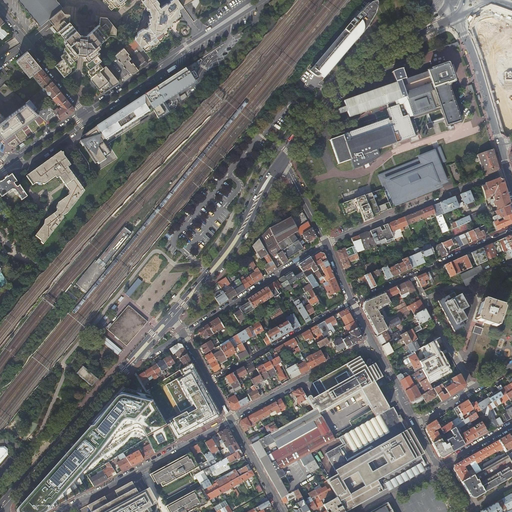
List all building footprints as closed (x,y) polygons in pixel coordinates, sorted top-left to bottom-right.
[(61,10),(63,8),(56,0),(18,0),(37,23),(40,27),(46,23),(49,20),(61,10)] [(103,0),(104,1),(104,2),(105,3),(106,4),(107,5),(108,4),(110,5),(108,6),(111,10),(116,6),(118,7),(124,2),(123,0),(140,0),(142,1),(143,0),(103,0)] [(143,0),(142,1),(145,5),(147,9),(149,9),(149,11),(150,13),(150,15),(152,17),(153,18),(152,24),(150,24),(148,25),(148,27),(146,29),(143,29),(137,33),(137,35),(135,37),(134,39),(139,45),(144,51),(149,47),(148,45),(151,43),(152,45),(158,41),(158,40),(164,36),(162,34),(168,30),(167,28),(172,23),(171,21),(174,20),(177,17),(175,15),(179,13),(177,10),(178,10),(171,0),(169,1),(170,2),(167,4),(167,3),(160,8),(158,6),(159,3),(156,0),(143,0)] [(179,9),(190,2),(192,0),(171,0),(178,10),(179,9)] [(363,8),(309,71),(310,72),(333,45),(348,27),(368,4),(363,9),(363,8)] [(376,9),(376,5),(376,4),(375,5),(374,4),(372,4),(373,4),(371,6),(369,5),(368,4),(348,27),(333,45),(310,72),(315,75),(317,72),(322,77),(324,78),(359,37),(358,37),(360,34),(363,28),(366,28),(368,23),(369,23),(372,17),(373,18),(373,17),(372,17),(375,10),(375,9),(376,9)] [(102,19),(101,20),(101,25),(96,29),(95,29),(94,30),(87,36),(84,35),(81,34),(77,29),(74,26),(70,22),(70,17),(70,14),(68,14),(65,14),(61,10),(49,20),(53,25),(50,28),(53,31),(55,34),(58,31),(65,39),(67,42),(65,44),(67,47),(66,47),(64,49),(64,50),(66,52),(61,57),(63,59),(55,66),(55,67),(60,73),(64,77),(71,71),(71,69),(70,68),(74,64),(74,62),(74,61),(73,60),(76,58),(78,56),(81,56),(84,57),(87,61),(88,62),(86,63),(86,66),(89,69),(90,70),(88,71),(88,73),(91,78),(91,80),(94,84),(97,88),(99,90),(101,89),(104,92),(108,90),(115,85),(117,83),(118,81),(107,67),(104,64),(102,66),(99,61),(98,60),(101,58),(96,53),(98,51),(99,50),(97,48),(100,45),(97,43),(101,39),(102,38),(103,39),(104,39),(105,37),(107,37),(108,38),(110,38),(110,36),(117,36),(117,29),(108,18),(103,18),(102,19)] [(15,37),(0,46),(0,56),(4,54),(5,57),(10,53),(9,51),(20,44),(15,37)] [(139,45),(134,39),(125,47),(129,52),(128,53),(132,57),(133,56),(130,52),(139,45)] [(129,54),(123,48),(115,55),(121,63),(125,68),(129,73),(133,73),(147,64),(142,57),(139,54),(130,60),(132,63),(131,64),(128,61),(131,59),(128,55),(129,54)] [(41,68),(27,51),(16,61),(24,70),(29,77),(32,75),(41,68)] [(197,70),(199,66),(202,61),(202,60),(201,60),(201,59),(167,81),(160,85),(145,96),(154,111),(159,120),(171,112),(165,102),(168,100),(177,94),(195,82),(193,79),(193,78),(197,70)] [(450,126),(461,123),(448,87),(449,86),(450,86),(450,85),(450,84),(450,83),(454,82),(454,81),(452,77),(451,73),(449,70),(450,69),(449,68),(453,66),(453,65),(453,63),(452,62),(451,61),(450,60),(449,59),(447,59),(446,59),(431,64),(433,69),(431,70),(427,72),(405,80),(402,70),(392,73),(395,83),(344,101),(350,118),(387,105),(388,109),(387,110),(391,119),(348,134),(348,133),(347,133),(341,135),(342,137),(330,141),(338,163),(349,160),(352,158),(376,151),(399,143),(414,138),(419,137),(415,120),(427,116),(429,123),(427,124),(429,130),(434,128),(433,125),(445,121),(448,127),(450,126)] [(43,70),(41,68),(32,75),(43,89),(52,81),(43,70)] [(57,87),(52,81),(43,89),(39,92),(41,94),(46,90),(47,91),(47,92),(47,93),(50,96),(51,96),(52,98),(60,91),(57,87)] [(67,100),(60,91),(52,98),(53,99),(58,105),(59,104),(59,105),(60,105),(61,106),(61,107),(59,109),(58,108),(57,106),(56,107),(57,108),(54,111),(56,113),(61,120),(66,117),(73,112),(74,108),(67,100)] [(154,111),(145,96),(135,102),(116,115),(88,132),(82,137),(83,139),(80,142),(83,146),(95,164),(97,163),(98,164),(105,160),(104,158),(110,154),(102,141),(105,139),(106,142),(110,139),(150,113),(154,111)] [(38,115),(46,121),(51,117),(56,113),(54,111),(46,101),(34,111),(38,115)] [(0,113),(0,135),(3,140),(21,127),(38,115),(34,111),(26,104),(6,119),(5,118),(0,113)] [(419,159),(378,175),(390,205),(394,204),(395,205),(440,187),(440,185),(447,182),(440,165),(445,163),(439,147),(437,148),(434,150),(434,151),(419,158),(419,159)] [(493,150),(479,155),(486,175),(497,171),(499,167),(496,159),(493,150)] [(352,158),(349,160),(352,170),(365,164),(378,157),(376,151),(352,158)] [(82,193),(83,193),(83,192),(84,192),(84,191),(83,190),(82,189),(81,189),(82,188),(68,168),(70,166),(66,160),(63,156),(63,153),(61,153),(61,152),(26,177),(32,185),(35,183),(38,184),(39,183),(41,183),(42,185),(44,185),(55,177),(60,178),(69,192),(69,196),(58,203),(57,206),(58,207),(58,209),(57,210),(56,212),(44,221),(43,225),(35,236),(40,240),(41,243),(43,244),(51,234),(50,232),(51,231),(52,232),(53,231),(54,230),(54,229),(53,228),(54,227),(55,228),(63,218),(62,217),(68,213),(82,195),(80,194),(81,193),(81,194),(82,194),(82,193)] [(0,182),(0,195),(1,198),(6,194),(7,195),(12,198),(17,194),(22,200),(27,197),(17,183),(14,177),(12,174),(7,178),(0,182)] [(499,179),(481,187),(484,197),(485,199),(490,197),(490,196),(494,195),(495,197),(493,197),(493,200),(490,201),(491,205),(493,204),(494,207),(496,207),(497,211),(510,206),(505,189),(502,181),(499,179)] [(369,186),(372,193),(383,189),(384,189),(381,182),(369,186)] [(372,193),(365,196),(373,217),(383,212),(391,209),(383,189),(372,193)] [(435,214),(443,233),(448,231),(442,216),(467,205),(470,210),(476,207),(476,206),(486,202),(485,199),(484,197),(474,202),(469,191),(465,193),(460,195),(463,201),(461,201),(462,203),(457,205),(454,197),(443,202),(432,206),(435,214)] [(373,217),(365,196),(355,199),(359,210),(363,220),(364,223),(369,221),(374,219),(373,217)] [(359,210),(355,199),(344,203),(340,205),(344,216),(352,213),(359,210)] [(432,206),(422,211),(425,219),(435,214),(432,206)] [(511,213),(511,212),(510,206),(497,211),(500,219),(502,218),(511,214),(511,213)] [(451,227),(452,230),(489,214),(488,208),(469,216),(451,224),(452,227),(451,227)] [(422,211),(405,217),(408,225),(425,219),(422,211)] [(511,214),(502,218),(503,221),(498,223),(497,220),(492,222),(496,231),(505,228),(511,224),(511,214)] [(298,228),(291,217),(273,227),(270,229),(278,245),(287,259),(301,251),(303,249),(304,249),(301,245),(298,240),(303,238),(301,236),(303,235),(300,231),(298,228)] [(405,217),(396,221),(400,229),(401,232),(403,231),(402,228),(408,226),(408,225),(405,217)] [(396,221),(388,224),(391,233),(397,231),(400,229),(396,221)] [(310,225),(308,222),(298,228),(300,231),(310,225)] [(391,233),(388,224),(383,226),(385,230),(382,231),(385,239),(387,244),(391,242),(390,240),(394,238),(391,233)] [(270,229),(273,227),(272,225),(259,239),(268,255),(271,259),(277,255),(280,259),(283,265),(288,261),(287,259),(278,245),(270,229)] [(312,229),(310,225),(300,231),(303,235),(312,229)] [(76,283),(86,292),(106,268),(104,266),(131,233),(124,227),(96,261),(95,260),(76,283)] [(370,231),(373,238),(375,243),(385,239),(382,231),(380,227),(370,231)] [(478,228),(473,231),(477,240),(481,238),(486,236),(483,231),(480,232),(478,228)] [(317,238),(312,229),(303,235),(308,243),(312,241),(317,238)] [(473,231),(467,233),(467,235),(468,234),(471,239),(472,242),(474,241),(477,240),(473,231)] [(367,232),(359,236),(364,250),(364,251),(376,246),(375,243),(373,238),(370,239),(367,232)] [(464,234),(460,236),(464,246),(468,244),(464,234)] [(511,235),(509,236),(491,244),(483,248),(486,259),(489,258),(490,260),(503,254),(511,249),(511,235)] [(354,247),(357,252),(364,250),(359,236),(352,239),(354,247)] [(268,255),(259,239),(253,245),(262,259),(264,257),(268,255)] [(442,243),(445,249),(450,247),(454,245),(451,240),(442,243)] [(421,252),(431,248),(429,243),(423,245),(422,249),(420,249),(417,248),(413,250),(415,255),(421,252)] [(448,255),(447,253),(445,249),(442,243),(437,245),(442,257),(445,256),(448,255)] [(340,261),(357,254),(357,252),(354,247),(345,250),(345,249),(337,252),(340,261)] [(434,253),(432,248),(431,248),(421,252),(423,258),(428,256),(434,253)] [(483,248),(476,251),(482,263),(487,261),(486,259),(483,248)] [(511,249),(503,254),(506,261),(511,258),(511,249)] [(423,258),(421,252),(415,255),(407,258),(412,269),(418,266),(425,263),(423,258)] [(320,273),(326,283),(334,278),(331,271),(327,260),(324,254),(320,253),(311,259),(317,269),(320,267),(325,276),(324,277),(321,273),(320,273)] [(466,256),(472,268),(477,266),(471,253),(466,256)] [(359,260),(357,254),(340,261),(344,270),(348,269),(351,267),(349,263),(355,260),(356,261),(359,260)] [(268,274),(277,269),(271,259),(268,255),(264,257),(268,264),(263,267),(267,272),(268,274)] [(467,270),(472,268),(466,256),(458,259),(450,263),(455,275),(460,273),(457,265),(462,263),(462,262),(464,261),(467,270)] [(407,258),(402,260),(403,263),(398,265),(397,265),(394,266),(395,266),(388,269),(392,278),(402,274),(412,269),(407,258)] [(305,263),(299,267),(302,272),(303,272),(306,271),(307,272),(308,271),(307,270),(311,268),(313,271),(314,274),(321,285),(323,284),(326,283),(320,273),(317,269),(311,259),(305,263)] [(374,262),(362,267),(360,268),(362,272),(364,270),(367,269),(369,274),(377,270),(374,262)] [(253,273),(249,275),(250,276),(254,283),(256,282),(263,278),(260,273),(254,263),(251,265),(254,270),(253,271),(255,273),(253,274),(253,273)] [(444,265),(450,278),(456,275),(455,275),(450,263),(444,265)] [(464,285),(483,276),(483,274),(479,266),(460,275),(464,285)] [(388,269),(387,267),(382,269),(387,280),(390,279),(392,278),(388,269)] [(381,279),(377,270),(369,274),(373,282),(377,280),(381,279)] [(287,274),(284,276),(291,287),(297,283),(296,281),(297,281),(295,277),(292,273),(291,273),(290,272),(287,274)] [(297,281),(298,282),(303,279),(306,284),(307,283),(308,285),(302,289),(305,293),(311,290),(313,289),(306,278),(303,272),(302,272),(298,274),(295,277),(297,281)] [(428,272),(426,274),(428,279),(431,284),(432,287),(435,285),(428,272)] [(373,282),(369,274),(366,275),(360,278),(361,281),(363,280),(365,283),(367,282),(371,290),(376,287),(373,282)] [(417,278),(422,287),(426,285),(424,281),(427,280),(428,279),(426,274),(421,275),(417,278)] [(306,278),(313,289),(315,288),(318,286),(311,275),(306,278)] [(432,279),(435,285),(442,282),(439,275),(435,277),(432,279)] [(243,277),(239,279),(240,282),(245,289),(249,286),(254,283),(250,276),(245,279),(243,277)] [(282,278),(279,279),(288,292),(292,290),(291,287),(284,276),(282,278)] [(484,278),(483,276),(464,285),(465,287),(484,278)] [(229,283),(226,277),(218,283),(221,289),(225,287),(223,284),(226,283),(228,286),(229,285),(231,287),(225,291),(224,290),(223,291),(228,300),(237,294),(232,287),(229,283)] [(326,283),(323,284),(324,285),(322,286),(323,286),(324,289),(326,289),(329,296),(339,291),(338,287),(334,278),(326,283)] [(245,289),(240,282),(238,283),(237,281),(234,284),(235,285),(232,287),(237,294),(241,292),(245,289)] [(407,282),(404,283),(408,292),(409,294),(415,291),(411,283),(407,282)] [(278,289),(274,283),(270,285),(267,287),(273,297),(274,298),(281,294),(278,289)] [(400,285),(396,286),(400,293),(401,297),(403,299),(405,298),(403,295),(408,292),(404,283),(400,285)] [(390,289),(384,292),(385,293),(388,299),(394,296),(395,297),(398,296),(397,295),(400,293),(396,286),(390,289)] [(258,293),(248,299),(249,302),(254,309),(273,297),(267,287),(258,293)] [(221,294),(215,298),(220,305),(228,300),(223,291),(222,290),(220,292),(221,294)] [(311,290),(305,293),(304,294),(310,304),(312,308),(320,304),(315,297),(311,290)] [(464,325),(462,321),(466,319),(461,310),(467,307),(460,294),(456,296),(453,292),(437,301),(444,315),(454,331),(464,325)] [(388,299),(385,293),(378,296),(364,302),(362,308),(377,336),(386,331),(390,328),(396,325),(400,323),(401,322),(398,317),(385,325),(382,319),(383,319),(381,316),(380,316),(377,311),(381,309),(381,308),(390,304),(388,299)] [(399,306),(393,309),(398,317),(401,322),(403,321),(412,316),(409,311),(407,307),(403,299),(401,297),(399,298),(400,300),(397,302),(399,306)] [(483,301),(481,300),(475,319),(476,319),(476,321),(479,322),(495,327),(495,325),(497,326),(503,307),(501,307),(502,305),(483,299),(483,301)] [(304,308),(299,300),(293,303),(306,323),(308,322),(311,320),(308,316),(304,308)] [(411,310),(414,315),(425,309),(424,307),(420,300),(414,303),(407,307),(409,311),(411,310)] [(245,318),(246,319),(248,318),(246,315),(254,309),(249,302),(239,309),(245,318)] [(310,304),(304,308),(308,316),(311,314),(315,312),(312,308),(310,304)] [(148,322),(129,305),(111,325),(112,326),(111,327),(108,330),(108,329),(107,330),(116,337),(116,336),(119,339),(118,339),(119,339),(126,346),(127,346),(126,345),(130,341),(130,342),(148,322)] [(241,320),(245,318),(239,309),(237,306),(235,308),(237,312),(236,313),(234,314),(239,323),(242,321),(241,320)] [(280,308),(269,315),(272,320),(275,319),(283,314),(280,308)] [(338,313),(341,318),(349,313),(349,312),(348,310),(345,309),(342,311),(338,313)] [(414,315),(412,316),(413,318),(415,317),(419,325),(430,319),(428,314),(425,309),(414,315)] [(341,318),(346,326),(354,322),(353,321),(349,313),(341,318)] [(329,319),(324,321),(331,333),(335,331),(332,326),(334,326),(333,325),(336,323),(335,321),(333,316),(329,319)] [(294,319),(288,323),(293,331),(297,328),(300,326),(297,320),(295,317),(294,318),(294,319)] [(213,334),(214,334),(224,328),(224,327),(221,323),(218,318),(213,322),(207,325),(213,334)] [(259,321),(251,326),(256,335),(264,331),(261,326),(260,324),(256,327),(257,326),(260,324),(259,321)] [(316,326),(325,339),(326,338),(330,336),(332,335),(331,333),(324,321),(320,323),(316,326)] [(403,321),(401,322),(400,323),(406,333),(408,331),(403,321)] [(288,322),(277,328),(282,337),(287,334),(293,331),(288,323),(288,322)] [(343,333),(344,335),(349,333),(357,328),(355,324),(354,322),(346,326),(344,327),(344,329),(346,328),(347,331),(343,333)] [(377,336),(376,336),(377,338),(381,346),(396,338),(400,336),(406,333),(400,323),(396,325),(399,331),(393,334),(389,337),(386,331),(377,336)] [(205,339),(213,334),(207,325),(198,331),(200,333),(202,336),(203,335),(205,339)] [(408,331),(406,333),(411,343),(415,340),(417,339),(416,336),(414,334),(421,329),(419,325),(408,331)] [(256,335),(251,326),(250,326),(245,330),(249,338),(249,339),(253,337),(256,335)] [(313,328),(309,330),(312,336),(315,334),(318,338),(315,340),(317,343),(325,339),(316,326),(313,328)] [(479,336),(481,329),(473,327),(471,334),(475,335),(479,336)] [(282,337),(277,328),(271,331),(270,330),(269,331),(269,332),(265,334),(266,335),(267,337),(270,343),(276,340),(282,337)] [(350,336),(342,340),(346,346),(347,349),(355,345),(362,341),(363,338),(362,336),(357,328),(349,333),(350,336)] [(249,338),(245,330),(244,330),(237,335),(241,341),(244,340),(245,341),(249,338)] [(303,333),(301,334),(305,341),(309,338),(310,340),(314,338),(313,338),(312,336),(309,330),(303,333)] [(411,343),(406,333),(400,336),(402,339),(399,341),(401,344),(404,343),(405,346),(411,343)] [(300,335),(293,339),(297,345),(299,344),(299,345),(301,345),(300,343),(305,341),(301,334),(300,335)] [(236,346),(242,343),(241,341),(237,335),(228,340),(230,342),(233,348),(237,346),(236,346)] [(317,343),(316,343),(319,348),(326,345),(329,343),(326,338),(325,339),(317,343)] [(397,340),(396,338),(381,346),(383,350),(390,346),(389,344),(397,340)] [(285,343),(284,344),(287,351),(297,345),(293,339),(285,343)] [(342,340),(341,339),(333,343),(338,351),(341,349),(346,346),(342,340)] [(220,348),(230,342),(228,340),(219,346),(220,348)] [(415,340),(411,343),(405,346),(403,347),(405,351),(409,349),(409,350),(408,351),(408,353),(410,355),(414,352),(420,349),(417,344),(415,340)] [(434,341),(423,346),(426,351),(422,353),(425,358),(419,361),(423,368),(421,369),(426,377),(427,379),(429,384),(452,371),(434,340),(434,341)] [(206,354),(214,349),(210,341),(201,346),(203,350),(206,354)] [(230,355),(235,352),(233,348),(230,342),(220,348),(222,351),(226,358),(228,357),(230,355)] [(244,358),(249,355),(248,354),(243,346),(242,343),(236,346),(237,346),(240,353),(237,355),(240,360),(244,358)] [(175,347),(170,350),(174,355),(176,354),(184,349),(182,345),(178,344),(175,347)] [(250,355),(251,354),(250,352),(251,352),(246,344),(243,346),(248,354),(249,355),(250,355)] [(274,350),(276,353),(278,357),(281,355),(288,351),(287,351),(284,344),(282,345),(274,350)] [(176,354),(179,359),(180,359),(187,355),(186,352),(184,349),(176,354)] [(222,362),(227,360),(226,359),(226,358),(222,351),(213,355),(216,361),(218,365),(222,362)] [(320,351),(312,355),(317,366),(319,365),(326,361),(322,354),(320,351)] [(296,363),(295,364),(295,365),(301,374),(305,372),(309,370),(306,364),(300,352),(298,353),(301,361),(302,361),(303,363),(298,365),(296,363)] [(419,361),(414,352),(410,355),(407,356),(408,358),(410,363),(412,366),(414,370),(415,370),(416,372),(421,369),(423,368),(419,361)] [(210,364),(216,361),(213,355),(211,353),(205,357),(208,360),(210,364)] [(272,367),(280,363),(281,363),(279,359),(278,357),(276,353),(274,353),(277,358),(275,359),(273,360),(269,353),(265,354),(267,358),(269,362),(272,367)] [(309,362),(306,364),(309,370),(311,369),(317,366),(312,355),(311,354),(310,354),(310,356),(307,358),(309,362)] [(177,367),(179,371),(185,367),(192,363),(190,360),(187,355),(180,359),(182,364),(177,367)] [(171,366),(175,364),(174,363),(171,357),(170,356),(167,359),(164,360),(169,368),(170,370),(173,369),(171,366)] [(376,416),(388,410),(385,403),(390,400),(387,394),(391,392),(389,388),(382,376),(375,363),(373,363),(373,362),(372,362),(370,362),(370,361),(370,360),(369,360),(368,360),(367,361),(366,365),(368,365),(369,367),(366,369),(365,367),(360,357),(355,360),(337,369),(319,380),(315,382),(314,383),(320,395),(312,400),(312,398),(311,398),(311,397),(310,397),(309,397),(308,397),(307,397),(307,398),(307,399),(310,404),(313,410),(317,408),(320,413),(323,411),(328,408),(361,390),(376,416)] [(162,372),(169,368),(164,360),(161,362),(158,364),(157,364),(157,365),(162,372)] [(214,372),(220,368),(218,365),(216,361),(210,364),(212,368),(214,372)] [(273,368),(272,367),(269,362),(266,363),(263,365),(266,372),(273,368)] [(192,363),(185,367),(179,371),(182,376),(169,383),(183,410),(194,405),(196,409),(187,414),(186,412),(169,420),(170,422),(167,425),(176,442),(219,418),(220,415),(192,363)] [(278,366),(281,365),(280,363),(272,367),(273,368),(276,374),(279,379),(280,381),(283,380),(285,378),(278,366)] [(158,379),(161,382),(166,379),(164,376),(161,378),(160,377),(158,373),(162,372),(157,365),(154,366),(152,368),(158,379)] [(255,378),(260,375),(256,369),(255,370),(253,365),(250,367),(246,369),(249,373),(251,372),(252,371),(253,373),(254,376),(255,378)] [(260,375),(266,372),(263,365),(260,367),(256,369),(260,375)] [(301,374),(295,365),(286,370),(291,380),(296,377),(301,374)] [(83,366),(77,374),(92,387),(98,380),(83,366)] [(246,372),(243,367),(238,370),(232,373),(237,381),(240,386),(243,384),(239,378),(238,376),(246,372)] [(155,381),(158,379),(152,368),(148,370),(144,373),(148,378),(152,375),(154,379),(155,381)] [(273,376),(276,374),(273,368),(266,372),(270,378),(273,376)] [(427,379),(426,377),(421,369),(416,372),(411,375),(415,383),(413,384),(409,376),(408,376),(399,381),(402,386),(405,391),(414,386),(416,385),(427,379)] [(267,380),(270,378),(266,372),(260,375),(263,382),(267,380)] [(397,377),(399,381),(408,376),(405,372),(397,377)] [(141,374),(138,376),(144,386),(146,385),(144,383),(143,381),(148,378),(144,373),(141,374)] [(237,381),(232,373),(226,377),(229,383),(230,384),(237,381)] [(461,377),(460,373),(449,379),(452,384),(447,387),(446,386),(444,387),(445,389),(446,390),(448,393),(450,396),(452,395),(464,387),(465,384),(461,377)] [(263,382),(260,375),(255,378),(251,380),(254,386),(260,396),(263,395),(260,389),(259,389),(258,387),(261,385),(264,384),(263,382)] [(429,384),(427,379),(416,385),(418,388),(422,385),(426,393),(431,390),(432,389),(429,384)] [(241,388),(240,386),(237,381),(230,384),(231,386),(235,392),(241,389),(241,388)] [(251,401),(260,396),(254,386),(251,388),(253,392),(248,395),(250,399),(251,401)] [(420,396),(414,386),(405,391),(409,399),(410,402),(420,396)] [(440,389),(438,386),(437,386),(436,387),(434,389),(442,401),(443,400),(450,396),(448,393),(444,395),(440,389)] [(502,396),(506,394),(510,392),(506,386),(502,388),(499,391),(502,396)] [(307,399),(301,388),(293,393),(295,397),(299,404),(300,404),(302,408),(304,407),(310,404),(307,399)] [(442,401),(434,389),(432,389),(431,390),(435,398),(438,403),(442,401)] [(435,398),(431,390),(426,393),(420,396),(410,402),(413,407),(417,405),(416,404),(421,401),(424,400),(426,403),(435,398)] [(498,398),(498,399),(502,396),(499,391),(495,394),(493,395),(491,392),(487,394),(488,398),(492,403),(498,398)] [(501,404),(509,399),(506,394),(502,396),(498,399),(501,403),(501,404)] [(235,410),(241,407),(237,400),(237,399),(234,395),(231,398),(229,400),(227,401),(231,409),(235,410)] [(242,406),(249,402),(245,395),(237,399),(237,400),(241,407),(242,406)] [(487,406),(492,403),(488,398),(483,401),(479,403),(478,401),(476,402),(480,410),(487,406)] [(496,406),(501,403),(498,399),(498,398),(492,403),(487,406),(493,416),(496,415),(493,408),(496,406)] [(280,399),(275,402),(280,410),(285,407),(284,406),(286,406),(283,402),(282,402),(280,399)] [(176,442),(154,404),(152,405),(128,400),(121,401),(117,403),(111,409),(91,430),(18,511),(45,511),(86,490),(80,481),(100,459),(131,437),(134,433),(140,433),(145,435),(148,439),(155,452),(176,442)] [(470,411),(473,409),(470,405),(467,400),(462,404),(457,407),(462,416),(464,415),(466,414),(468,412),(469,413),(470,412),(470,411)] [(280,410),(275,402),(271,405),(266,407),(269,414),(275,411),(277,414),(281,412),(280,410)] [(478,411),(480,410),(476,402),(473,403),(470,405),(473,409),(474,412),(475,413),(478,411)] [(307,413),(313,410),(310,404),(304,407),(307,413)] [(494,428),(498,426),(495,420),(493,416),(487,406),(480,410),(478,411),(479,413),(482,411),(484,416),(486,416),(487,416),(490,422),(494,428)] [(269,414),(266,407),(261,410),(256,413),(260,420),(270,414),(269,414)] [(335,496),(344,511),(345,511),(347,511),(350,510),(351,510),(387,489),(418,472),(424,468),(423,467),(425,466),(420,456),(424,454),(409,428),(404,431),(400,422),(402,420),(399,415),(397,416),(395,414),(396,414),(393,407),(388,410),(376,416),(342,435),(339,438),(342,444),(325,454),(336,474),(332,477),(326,480),(329,484),(333,492),(335,496)] [(454,427),(465,420),(463,418),(462,416),(457,407),(453,409),(457,415),(458,418),(455,420),(451,422),(454,427)] [(321,423),(324,421),(320,413),(317,408),(313,410),(307,413),(294,420),(288,424),(278,429),(269,434),(260,439),(251,444),(256,454),(260,460),(267,456),(263,448),(274,442),(279,449),(317,428),(316,427),(322,423),(321,423)] [(468,418),(475,413),(474,412),(471,414),(469,415),(467,415),(465,416),(463,418),(465,420),(468,418)] [(260,420),(256,413),(251,415),(246,418),(250,425),(260,420)] [(470,423),(478,418),(475,413),(468,418),(470,423)] [(250,425),(246,418),(241,421),(240,424),(244,432),(248,430),(248,429),(249,428),(251,427),(250,425)] [(472,441),(478,437),(473,428),(470,423),(468,418),(465,420),(454,427),(464,445),(472,441)] [(487,433),(492,430),(486,419),(480,422),(481,422),(487,433)] [(433,432),(440,428),(435,420),(431,423),(426,426),(425,430),(430,439),(433,443),(441,439),(437,431),(434,433),(433,432)] [(310,453),(335,439),(324,421),(321,423),(322,423),(316,427),(317,428),(279,449),(267,456),(260,460),(265,470),(269,476),(282,469),(284,468),(301,458),(310,453)] [(265,427),(269,434),(278,429),(277,427),(274,422),(265,427)] [(450,430),(454,427),(451,422),(446,426),(441,429),(441,430),(443,434),(446,432),(450,430)] [(484,434),(487,433),(481,422),(475,426),(473,428),(478,437),(484,434)] [(410,427),(409,428),(424,454),(425,453),(410,427)] [(461,447),(464,445),(454,427),(450,430),(451,432),(453,436),(454,436),(455,437),(453,438),(452,437),(446,440),(448,443),(452,452),(461,447)] [(222,444),(225,449),(227,448),(236,443),(233,438),(229,431),(225,429),(221,432),(218,434),(221,441),(220,441),(220,442),(221,444),(222,444)] [(249,441),(251,444),(260,439),(257,434),(252,437),(252,436),(248,438),(249,441)] [(498,440),(504,450),(507,456),(511,463),(511,462),(511,440),(508,434),(503,437),(498,440)] [(449,454),(452,452),(448,443),(445,445),(444,443),(443,443),(442,442),(446,440),(444,437),(441,439),(433,443),(440,457),(442,458),(449,454)] [(210,452),(212,455),(219,451),(212,439),(209,441),(205,443),(208,449),(210,452)] [(502,451),(504,450),(498,440),(484,448),(471,455),(476,464),(481,461),(480,460),(498,450),(499,451),(500,450),(501,450),(502,451)] [(149,457),(155,453),(149,442),(147,444),(148,446),(139,451),(143,460),(149,457)] [(227,448),(231,455),(240,450),(238,446),(236,443),(227,448)] [(194,447),(191,448),(195,455),(201,452),(197,445),(194,447)] [(1,448),(0,446),(0,464),(9,454),(7,453),(7,450),(4,448),(1,448)] [(210,467),(209,468),(212,473),(213,476),(218,476),(230,469),(227,464),(229,463),(237,459),(238,460),(244,457),(242,454),(240,450),(231,455),(217,463),(214,465),(210,467)] [(137,463),(143,460),(139,451),(136,453),(135,452),(133,453),(134,454),(126,458),(131,466),(137,463)] [(212,461),(214,465),(217,463),(212,455),(210,452),(207,454),(204,455),(207,461),(208,463),(212,461)] [(313,457),(310,453),(301,458),(303,463),(313,457)] [(479,468),(481,471),(506,457),(504,454),(499,456),(483,465),(479,468)] [(192,477),(195,475),(196,474),(202,472),(198,466),(198,465),(192,455),(187,457),(186,455),(183,457),(184,459),(181,460),(180,459),(176,461),(184,476),(190,472),(192,477)] [(462,461),(454,465),(453,469),(456,474),(461,482),(481,471),(479,468),(476,464),(471,455),(462,461)] [(503,482),(511,476),(511,462),(511,463),(507,456),(506,457),(481,471),(461,482),(471,498),(472,498),(474,499),(481,495),(488,490),(503,482)] [(120,459),(118,457),(109,462),(113,468),(116,466),(113,463),(120,459)] [(125,469),(131,466),(126,458),(117,463),(122,471),(125,469)] [(310,472),(319,467),(315,460),(306,465),(310,472)] [(184,476),(176,461),(171,464),(171,466),(168,467),(167,466),(161,469),(162,471),(152,476),(156,482),(157,485),(160,483),(162,487),(174,481),(173,480),(178,477),(179,478),(184,476)] [(198,466),(202,472),(209,468),(210,467),(208,463),(207,461),(203,464),(202,462),(198,465),(198,466)] [(113,468),(109,462),(106,464),(108,467),(103,471),(103,472),(107,478),(111,476),(110,475),(112,474),(113,476),(114,476),(117,474),(113,468)] [(236,471),(239,477),(240,477),(251,470),(250,468),(248,465),(236,471)] [(206,494),(206,495),(218,489),(229,483),(230,482),(225,475),(214,481),(215,484),(211,486),(206,477),(212,473),(209,468),(202,472),(196,474),(195,475),(202,488),(203,489),(206,494)] [(425,471),(424,468),(418,472),(387,489),(388,491),(425,471)] [(154,483),(156,482),(152,476),(162,471),(161,469),(150,475),(154,483)] [(284,473),(282,469),(269,476),(275,487),(280,497),(281,499),(288,495),(279,478),(285,474),(284,473)] [(225,475),(230,482),(239,477),(236,471),(235,470),(225,475)] [(251,470),(240,477),(244,483),(245,482),(244,481),(254,476),(251,470)] [(93,477),(89,479),(93,485),(94,487),(101,483),(108,479),(107,478),(103,472),(94,477),(93,477)] [(230,482),(229,483),(232,488),(242,482),(243,484),(244,483),(240,477),(239,477),(230,482)] [(147,511),(146,509),(157,503),(149,488),(138,494),(132,482),(121,487),(115,491),(118,498),(108,504),(104,497),(96,501),(87,506),(90,511),(147,511)] [(218,489),(221,494),(222,495),(223,495),(222,493),(232,488),(229,483),(218,489)] [(344,511),(335,496),(334,496),(335,498),(324,504),(323,503),(324,502),(323,501),(324,500),(323,498),(333,492),(329,484),(322,488),(321,487),(315,491),(318,495),(323,505),(325,507),(326,510),(326,511),(327,511),(344,511)] [(197,499),(206,494),(203,489),(196,493),(196,491),(194,492),(197,499)] [(206,495),(209,501),(221,494),(218,489),(206,495)] [(303,499),(298,489),(293,492),(295,494),(297,497),(299,502),(303,499)] [(311,498),(318,495),(315,491),(315,489),(308,493),(311,498)] [(188,511),(196,508),(197,510),(207,504),(206,502),(209,501),(206,495),(206,494),(197,499),(194,492),(186,496),(187,498),(184,500),(183,498),(167,506),(170,511),(188,511)] [(292,495),(291,493),(288,495),(281,499),(283,503),(288,501),(287,498),(290,497),(292,495)] [(511,511),(511,495),(511,494),(496,502),(482,511),(481,511),(511,511)] [(318,508),(323,505),(318,495),(311,498),(317,509),(317,510),(319,509),(318,508)] [(310,511),(314,510),(317,509),(311,498),(305,502),(309,510),(310,511)] [(305,511),(309,510),(305,502),(303,499),(299,502),(295,503),(297,507),(299,506),(300,508),(301,508),(302,510),(302,511),(299,511),(305,511)] [(258,511),(270,505),(268,501),(247,511),(258,511)] [(231,511),(225,502),(214,508),(216,511),(231,511)]
